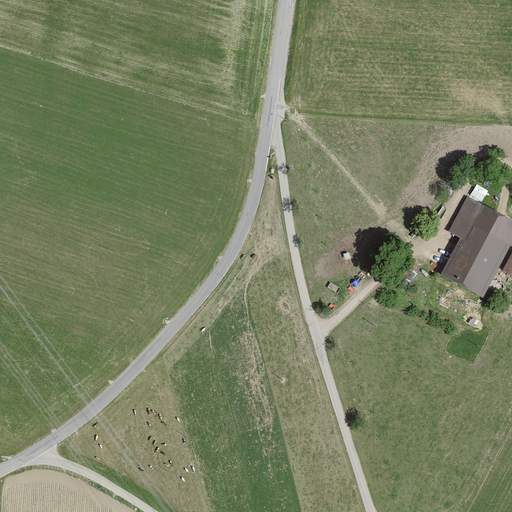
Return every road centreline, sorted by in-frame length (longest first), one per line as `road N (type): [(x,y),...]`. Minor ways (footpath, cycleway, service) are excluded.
road 1 (tertiary): [(31,454),(100,402),(206,290),(246,219),(272,115)]
road 2 (unclassified): [(272,115),(296,265),(370,511)]
road 3 (unclassified): [(31,454),(70,466),(150,511)]
